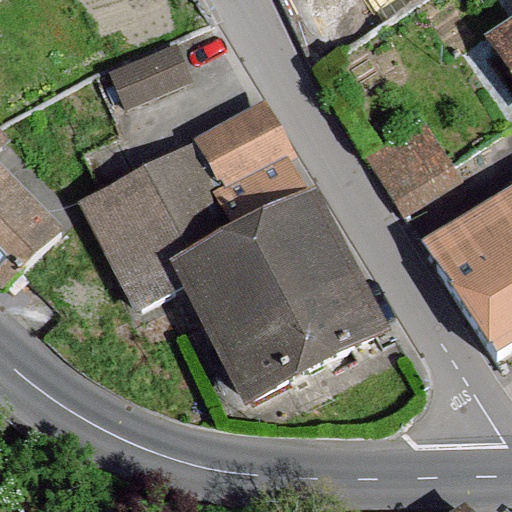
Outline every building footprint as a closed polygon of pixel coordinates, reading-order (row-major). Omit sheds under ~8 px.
[(353,0),(377,33),(426,0),(353,0)] [(511,31),(485,49),(511,91),(511,31)] [(177,51),(109,80),(126,119),(194,89),(177,51)] [(246,422),(391,347),(314,201),(305,205),(288,171),(296,167),(266,110),(79,213),(138,324),(179,303),(246,422)] [(0,156),(10,146),(0,136),(0,303),(1,305),(66,240),(0,174),(0,156)] [(511,196),(419,254),(497,378),(511,368),(511,196)]
